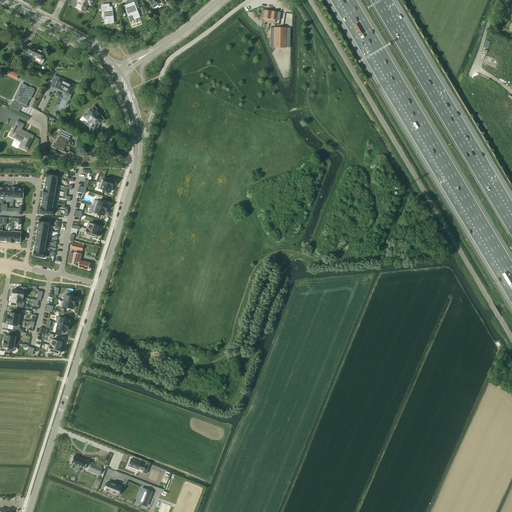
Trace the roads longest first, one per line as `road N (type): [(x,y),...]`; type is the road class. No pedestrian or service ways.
road 1 (motorway): [(346,0),(511,275)]
road 2 (motorway): [(511,217),(381,0)]
road 3 (tertiary): [(29,511),(100,286)]
road 4 (unclassified): [(138,138),(165,63),(249,0)]
road 5 (residential): [(137,162),(41,159),(36,119)]
road 6 (tertiary): [(100,286),(137,162)]
road 7 (residential): [(0,179),(39,181),(23,268)]
road 8 (tertiary): [(116,72),(219,0)]
